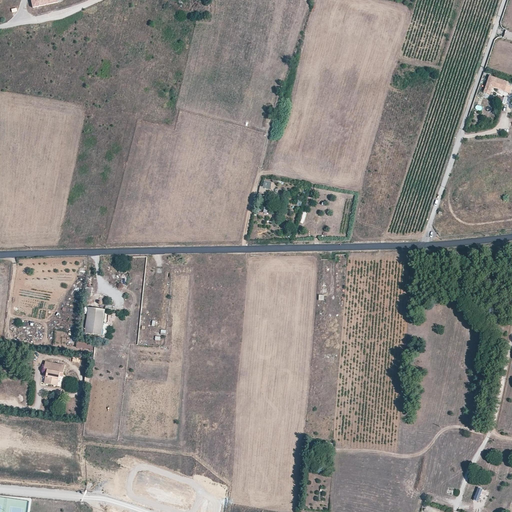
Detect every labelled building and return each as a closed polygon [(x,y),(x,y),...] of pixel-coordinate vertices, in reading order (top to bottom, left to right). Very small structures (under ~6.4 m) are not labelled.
[(509,82),(490,76),(484,92),(490,94),(493,87),(510,93),(511,88),(511,86),(507,85),(509,82)] [(270,190),(272,183),(265,181),(263,188),(270,190)] [(269,190),(262,189),(262,187),(261,187),(259,192),(261,194),(268,195),(269,190)] [(303,224),(307,212),(303,210),(299,223),(303,224)] [(102,336),(105,310),(89,308),(88,315),(85,333),(85,334),(102,336)] [(65,366),(46,362),(44,369),(46,370),(47,370),(46,377),(45,384),(57,386),(59,380),(59,377),(63,377),(65,366)] [(191,490),(141,472),(135,489),(185,507),(191,490)]
